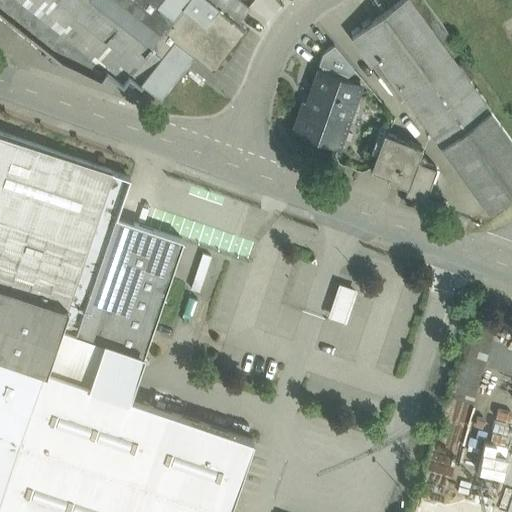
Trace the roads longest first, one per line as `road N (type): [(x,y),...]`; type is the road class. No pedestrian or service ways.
road 1 (residential): [(228,163),(511,269)]
road 2 (residential): [(0,82),(228,163)]
road 3 (unclassified): [(228,163),(290,25),(319,0)]
